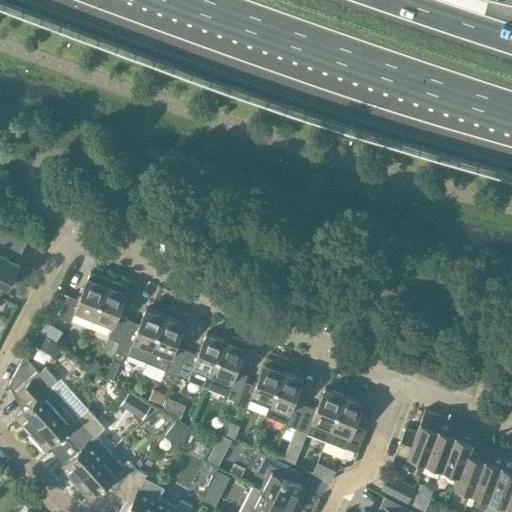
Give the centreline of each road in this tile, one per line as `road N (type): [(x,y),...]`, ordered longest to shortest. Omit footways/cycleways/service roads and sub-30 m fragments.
road 1 (residential): [(0,364),(59,250),(75,239),(399,384)]
road 2 (motorway): [(179,0),(511,112)]
road 3 (residential): [(330,511),(341,488),(365,469),(399,384)]
road 4 (motorway): [(511,41),(387,0)]
road 5 (residential): [(399,384),(511,426)]
